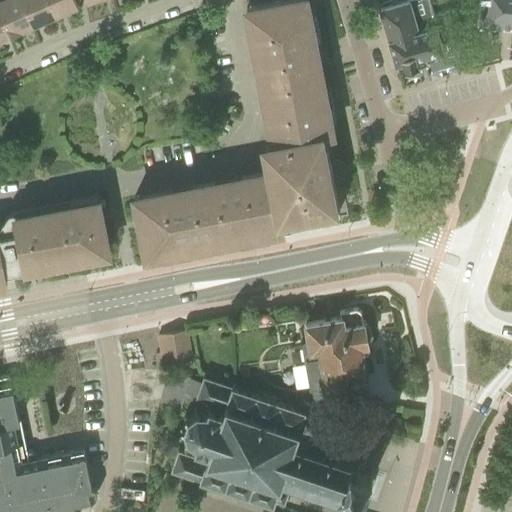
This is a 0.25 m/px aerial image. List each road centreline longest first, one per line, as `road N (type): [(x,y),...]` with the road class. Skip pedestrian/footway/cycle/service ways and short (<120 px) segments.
road 1 (residential): [(0,199),(225,165),(254,122),(232,0)]
road 2 (residential): [(101,511),(113,469),(114,381),(102,315)]
road 3 (residential): [(0,69),(179,0)]
road 4 (residential): [(382,133),(348,0)]
road 5 (residential): [(511,94),(382,133)]
road 6 (secondary): [(461,300),(458,431)]
road 7 (residential): [(102,315),(190,296),(227,279)]
road 8 (residential): [(227,279),(185,276),(99,294)]
road 9 (residential): [(342,257),(464,276)]
